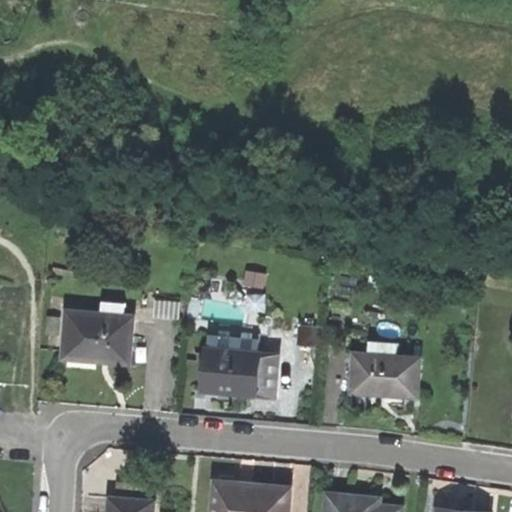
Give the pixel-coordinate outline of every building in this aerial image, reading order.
[(244,285),(263,289),(266,275),(246,271),(244,285)] [(180,303),(156,301),(155,313),(179,315),(180,303)] [(103,302),(102,314),(124,316),(125,304),(103,302)] [(102,314),(68,311),(65,358),(108,361),(130,363),(134,317),(124,316),(102,314)] [(297,341),(320,342),(321,323),(298,321),(297,341)] [(371,342),(370,355),(399,357),(400,344),(371,342)] [(204,390),(222,392),(237,393),(253,394),(276,396),(279,356),(208,350),(204,390)] [(399,357),(370,355),(357,354),(354,392),(392,395),(418,397),(421,359),(399,357)] [(236,400),(237,393),(222,392),(221,399),(236,400)] [(249,484),(216,481),(213,511),(289,511),(291,488),(249,484)] [(118,482),(117,498),(151,501),(153,485),(118,482)] [(400,511),(401,508),(378,506),(379,498),(366,497),(328,494),(326,511),(400,511)] [(151,501),(117,498),(111,497),(109,511),(155,511),(157,501),(151,501)]
